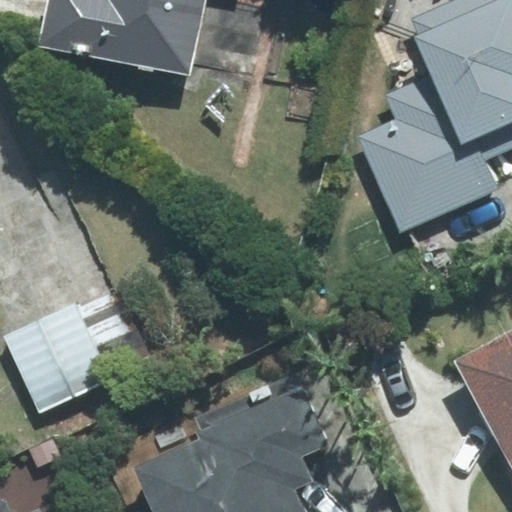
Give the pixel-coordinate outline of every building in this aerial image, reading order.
[(36,0),(25,60),(75,69),(184,88),(199,0),(36,0)] [(380,94),(389,117),(352,132),(392,230),(489,190),(479,167),(511,153),(511,0),(468,0),(401,28),(406,41),(421,77),(380,94)] [(154,378),(123,297),(0,344),(0,367),(24,429),(154,378)] [(511,324),(440,363),(511,495),(511,324)] [(128,511),(297,511),(292,498),(312,490),(297,466),(320,452),(290,382),(106,459),(128,511)] [(9,511),(2,496),(0,496),(0,511),(9,511)]
